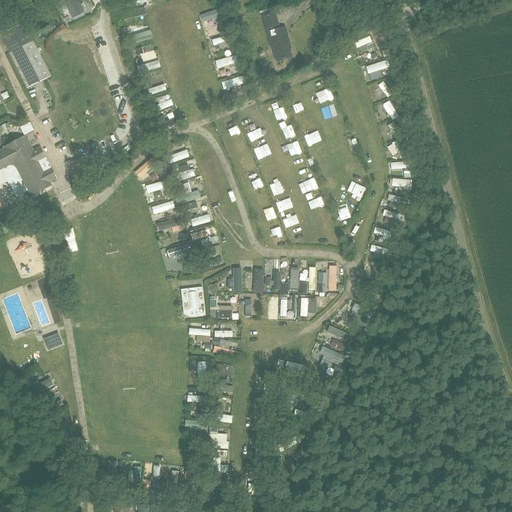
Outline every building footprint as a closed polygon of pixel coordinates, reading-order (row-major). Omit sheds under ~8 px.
[(203,22),(226,16),(224,8),(201,14),(203,22)] [(289,42),(285,27),(283,28),(283,27),(279,29),(275,13),(263,16),(271,47),(273,46),(277,61),(291,57),(287,43),(289,42)] [(51,77),(33,41),(24,23),(0,36),(28,89),(51,77)] [(128,44),(154,39),(153,31),(127,36),(128,44)] [(235,34),(213,39),(215,48),(237,44),(235,34)] [(371,37),(356,41),(360,53),(375,48),(371,37)] [(237,48),(230,50),(232,57),(239,54),(237,48)] [(236,61),(240,61),(239,56),(219,59),(220,66),(226,66),(227,71),(237,69),(236,61)] [(367,66),(371,80),(385,77),(383,69),(391,67),(389,60),(367,66)] [(161,62),(138,65),(139,72),(162,69),(161,62)] [(294,62),(287,67),(290,72),(297,68),(294,62)] [(246,77),(223,82),(224,89),(248,84),(246,77)] [(396,78),(387,80),(388,84),(391,86),(398,84),(396,78)] [(151,95),(169,89),(167,83),(149,89),(151,95)] [(387,95),(390,92),(383,83),(380,86),(387,95)] [(248,84),(241,86),(245,99),(252,97),(248,84)] [(328,87),(318,92),(323,102),(333,97),(328,87)] [(401,98),(393,100),(394,107),(402,105),(401,98)] [(172,99),(155,106),(158,112),(175,104),(172,99)] [(406,119),(399,121),(401,129),(408,128),(406,119)] [(29,196),(51,185),(48,181),(33,152),(25,137),(4,148),(5,150),(0,152),(0,184),(8,181),(16,197),(27,191),(29,196)] [(170,164),(191,156),(188,149),(167,157),(170,164)] [(156,157),(135,170),(140,177),(160,164),(156,157)] [(189,164),(179,167),(181,173),(191,170),(189,164)] [(163,167),(154,173),(158,178),(167,172),(163,167)] [(73,172),(77,181),(87,176),(83,168),(73,172)] [(192,170),(176,175),(179,182),(194,176),(192,170)] [(147,186),(149,194),(171,188),(168,179),(147,186)] [(187,193),(192,192),(190,182),(184,183),(187,193)] [(177,193),(185,192),(184,183),(176,184),(177,193)] [(351,183),(348,193),(363,198),(366,188),(351,183)] [(171,191),(164,193),(165,200),(173,198),(171,191)] [(180,204),(202,199),(200,191),(178,196),(180,204)] [(153,207),(156,215),(177,208),(174,200),(153,207)] [(185,204),(179,206),(181,212),(187,210),(197,208),(196,202),(185,204)] [(396,225),(397,220),(405,222),(407,217),(387,211),(384,222),(396,225)] [(160,233),(186,226),(183,217),(158,224),(160,233)] [(374,235),(396,239),(397,233),(376,228),(374,235)] [(75,230),(67,232),(72,252),(80,250),(75,230)] [(198,232),(191,234),(192,240),(193,240),(193,242),(195,242),(194,240),(200,239),(198,232)] [(192,242),(168,250),(171,258),(194,250),(192,242)] [(372,245),(370,252),(392,257),(394,250),(372,245)] [(365,262),(363,269),(387,274),(388,266),(365,262)] [(338,290),(337,266),(329,266),(330,290),(338,290)] [(244,292),(244,268),(234,268),(234,280),(229,280),(229,288),(235,288),(235,292),(244,292)] [(254,293),(264,293),(265,270),(254,270),(254,293)] [(298,283),(298,294),(307,294),(307,283),(298,283)] [(280,284),(279,294),(288,295),(288,290),(287,290),(287,284),(280,284)] [(208,288),(207,288),(212,296),(216,293),(212,286),(208,288)] [(183,313),(190,312),(190,318),(199,317),(198,315),(205,315),(202,287),(195,288),(195,290),(187,291),(187,289),(181,290),(183,313)] [(296,299),(281,299),(281,317),(288,317),(288,309),(295,309),(296,299)] [(356,303),(348,319),(367,328),(375,313),(356,303)] [(191,328),(190,335),(198,336),(198,341),(211,342),(212,330),(191,328)] [(62,344),(58,335),(44,340),(48,349),(62,344)] [(338,342),(335,348),(342,351),(345,345),(338,342)] [(240,352),(214,346),(213,353),(238,359),(240,352)] [(345,355),(341,365),(345,366),(349,357),(345,355)] [(322,358),(319,364),(330,369),(332,362),(322,358)] [(207,384),(207,361),(199,361),(199,384),(207,384)] [(217,363),(215,371),(223,373),(225,365),(217,363)] [(335,364),(332,370),(340,374),(344,366),(338,364),(336,363),(335,364)] [(25,375),(20,379),(24,384),(29,380),(25,375)] [(30,389),(34,396),(55,385),(51,377),(30,389)] [(299,404),(299,416),(308,417),(308,404),(299,404)] [(208,429),(208,420),(186,420),(186,429),(208,429)] [(69,441),(63,444),(64,445),(67,450),(73,447),(71,444),(69,441)] [(119,488),(119,461),(107,461),(107,488),(119,488)] [(61,469),(54,470),(55,487),(80,486),(80,479),(70,479),(70,473),(61,474),(61,469)] [(199,499),(200,472),(186,471),(186,480),(190,480),(189,499),(199,499)] [(95,478),(95,486),(103,487),(103,478),(95,478)] [(142,487),(141,495),(150,496),(150,490),(150,487),(142,487)] [(178,487),(177,499),(185,500),(186,492),(181,492),(181,488),(178,487)]
